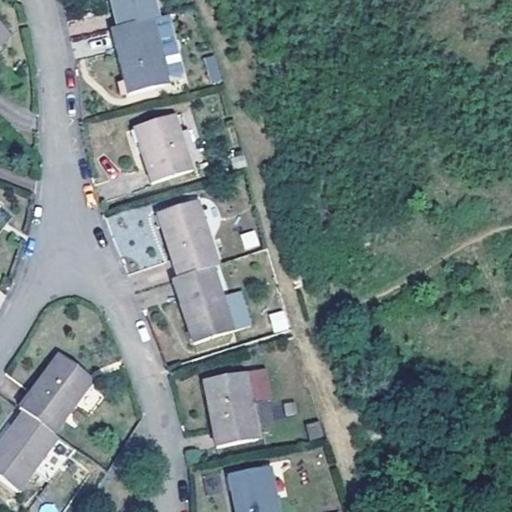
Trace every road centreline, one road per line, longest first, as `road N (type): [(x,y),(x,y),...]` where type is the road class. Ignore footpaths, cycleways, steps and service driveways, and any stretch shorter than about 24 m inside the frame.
road 1 (track): [(205,0),(308,327),(511,222)]
road 2 (residential): [(50,223),(111,286),(160,430),(171,511)]
road 3 (residential): [(38,0),(55,94),(59,175),(50,223)]
road 4 (residential): [(50,223),(35,284),(0,351)]
